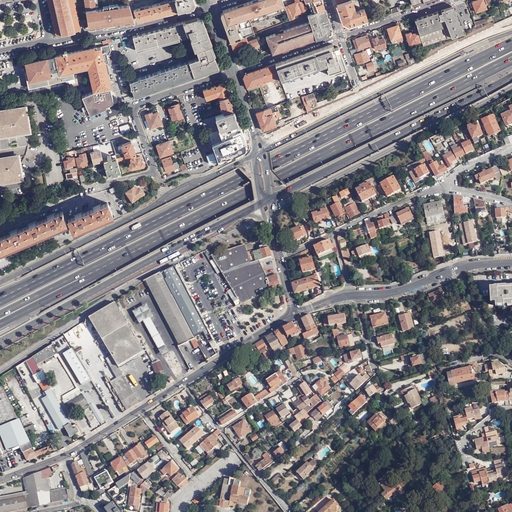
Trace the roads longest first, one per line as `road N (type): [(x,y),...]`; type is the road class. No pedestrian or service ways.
road 1 (motorway): [(511,43),(18,291)]
road 2 (motorway): [(66,285),(511,58)]
road 3 (primary): [(0,342),(263,202)]
road 4 (primary): [(258,151),(0,281)]
road 5 (motorway): [(511,30),(258,151)]
road 6 (tertiary): [(270,199),(485,90)]
road 7 (unknown): [(231,352),(192,275),(195,266),(209,265),(246,342)]
road 8 (residential): [(232,72),(131,106),(158,174)]
road 9 (residential): [(184,383),(287,511)]
road 10 (residential): [(47,39),(206,6)]
road 11 (unknown): [(131,106),(90,121),(60,93),(30,92),(20,46)]
road 12 (tertiary): [(357,294),(511,263)]
road 13 (tertiary): [(184,383),(293,312)]
